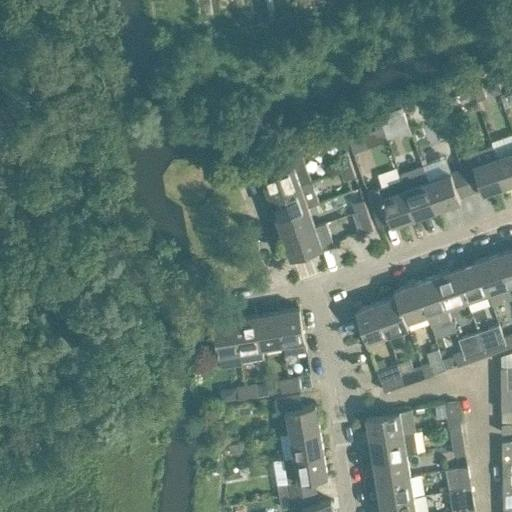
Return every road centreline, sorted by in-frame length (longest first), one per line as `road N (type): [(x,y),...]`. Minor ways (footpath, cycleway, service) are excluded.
road 1 (residential): [(345,405),(481,378),(489,511)]
road 2 (residential): [(511,224),(328,282)]
road 3 (residential): [(328,282),(345,405)]
